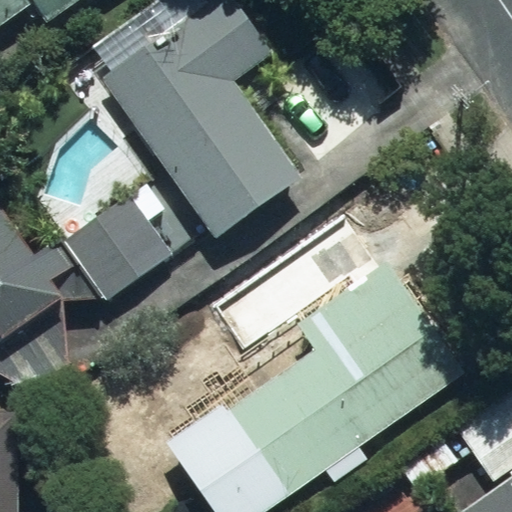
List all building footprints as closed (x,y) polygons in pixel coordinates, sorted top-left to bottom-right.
[(0,0),(0,31),(29,11),(49,38),(101,0),(0,0)] [(140,93),(119,108),(219,246),(304,184),(237,91),(280,59),(237,0),(212,0),(120,66),(140,93)] [(136,195),(68,240),(113,308),(181,263),(136,195)] [(363,457),(468,381),(344,211),(260,272),(283,304),(203,362),(235,406),(164,458),(203,511),(277,511),(322,480),(333,496),(371,469),(363,457)] [(0,215),(0,349),(62,303),(54,293),(77,276),(57,249),(37,264),(0,215)] [(154,402),(125,365),(73,406),(102,442),(154,402)] [(511,511),(511,401),(463,437),(499,488),(465,511),(511,511)] [(23,422),(0,421),(0,511),(4,511),(5,487),(22,487),(23,422)]
